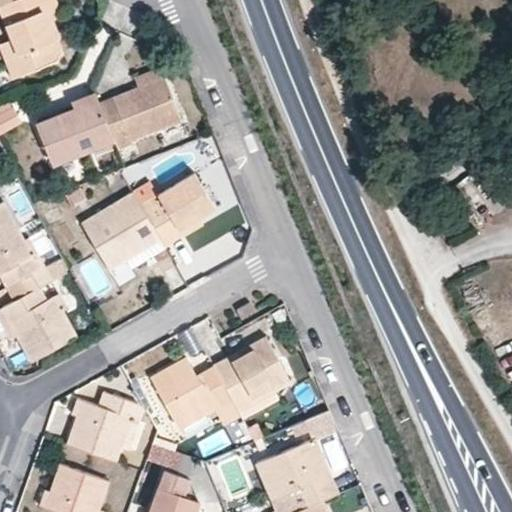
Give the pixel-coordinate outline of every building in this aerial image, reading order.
[(56,0),(15,0),(1,5),(14,38),(8,40),(24,75),(54,63),(59,56),(55,40),(47,16),(56,12),(59,5),(56,0)] [(167,75),(104,102),(120,139),(121,141),(184,114),(167,75)] [(120,139),(104,102),(94,95),(75,102),(76,110),(37,124),(55,166),(120,139)] [(0,133),(23,122),(11,98),(0,103),(0,133)] [(196,173),(142,203),(157,229),(168,245),(182,235),(179,227),(216,206),(196,173)] [(157,229),(142,203),(131,194),(84,223),(110,268),(126,258),(122,251),(157,229)] [(2,202),(0,203),(0,273),(13,267),(28,291),(53,278),(41,253),(35,257),(2,202)] [(5,308),(32,359),(76,333),(55,295),(35,308),(24,297),(5,308)] [(251,300),(237,307),(242,316),(255,308),(251,300)] [(290,381),(265,336),(215,364),(240,407),(290,381)] [(240,407),(215,364),(199,375),(191,358),(155,376),(181,428),(217,408),(225,422),(241,412),(240,407)] [(69,443),(116,459),(133,419),(143,414),(139,400),(114,393),(105,406),(87,401),(69,443)] [(295,484),(306,508),(317,503),(336,491),(323,477),(314,465),(326,458),(317,438),(259,460),(274,498),(295,484)] [(148,460),(174,464),(176,448),(151,445),(148,460)] [(97,511),(111,481),(65,463),(47,510),(54,511),(97,511)] [(190,476),(166,470),(152,511),(198,511),(202,500),(185,495),(190,476)] [(306,508),(297,511),(321,511),(317,503),(306,508)]
